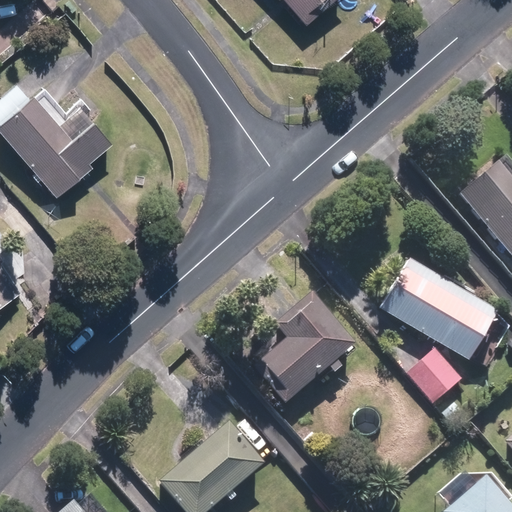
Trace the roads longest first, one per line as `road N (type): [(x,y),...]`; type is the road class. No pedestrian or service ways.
road 1 (residential): [(0,457),(93,356),(285,184)]
road 2 (residential): [(285,184),(503,0)]
road 3 (residential): [(285,184),(156,0)]
